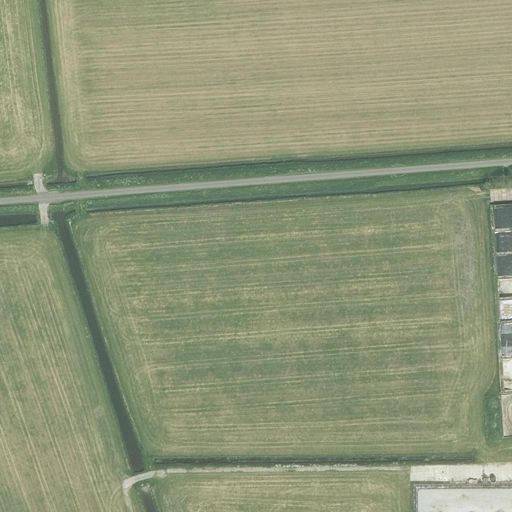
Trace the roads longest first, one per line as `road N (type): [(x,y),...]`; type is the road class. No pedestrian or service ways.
road 1 (unclassified): [(0,201),(511,161)]
road 2 (track): [(127,482),(169,471),(511,467)]
